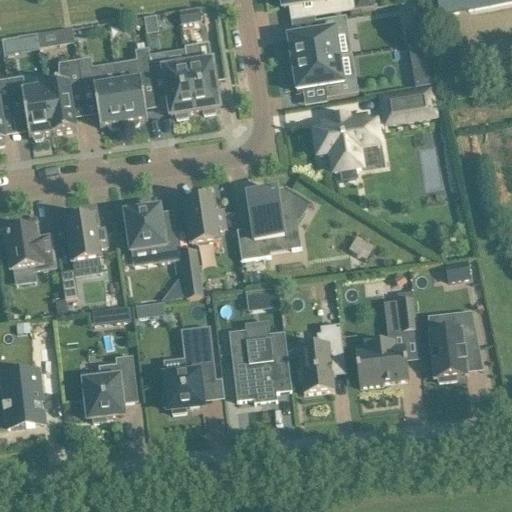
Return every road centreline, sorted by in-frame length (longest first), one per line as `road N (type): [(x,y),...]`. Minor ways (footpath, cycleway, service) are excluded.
road 1 (tertiary): [(0,511),(511,446)]
road 2 (residential): [(0,197),(239,159),(258,148),(264,128),(244,0)]
